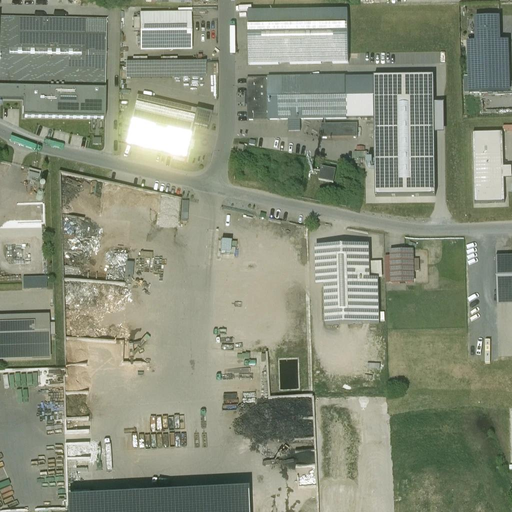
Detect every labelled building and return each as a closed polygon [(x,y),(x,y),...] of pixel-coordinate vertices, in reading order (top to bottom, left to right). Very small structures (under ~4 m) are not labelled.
[(348,12),(248,13),(249,66),(349,65),(348,12)] [(191,15),(139,16),(140,47),(191,46),(191,15)] [(106,21),(0,18),(0,88),(105,91),(106,21)] [(468,45),(470,96),(511,95),(509,43),(502,44),(502,21),(476,22),(477,45),(468,45)] [(139,36),(139,23),(131,23),(131,36),(139,36)] [(208,78),(208,62),(128,63),(128,79),(208,78)] [(347,79),(268,80),(269,121),(347,120),(347,79)] [(377,190),(436,189),(434,79),(375,80),(377,190)] [(268,80),(253,80),(249,81),(249,96),(247,99),(247,103),(249,105),(249,121),(253,121),(269,121),(268,80)] [(194,120),(135,106),(126,146),(185,160),(194,120)] [(361,137),(360,123),(323,125),(324,139),(361,137)] [(475,201),(503,200),(502,131),(474,132),(475,201)] [(336,171),(321,168),(319,181),(333,184),(336,171)] [(32,170),(30,178),(40,180),(42,172),(32,170)] [(221,242),(220,255),(233,256),(234,242),(221,242)] [(369,246),(323,248),(325,326),(379,324),(378,280),(370,280),(369,246)] [(412,251),(392,252),(393,285),(414,284),(412,251)] [(511,259),(497,260),(498,308),(511,307),(511,259)] [(0,325),(0,360),(50,358),(49,340),(34,341),(33,324),(0,325)]
